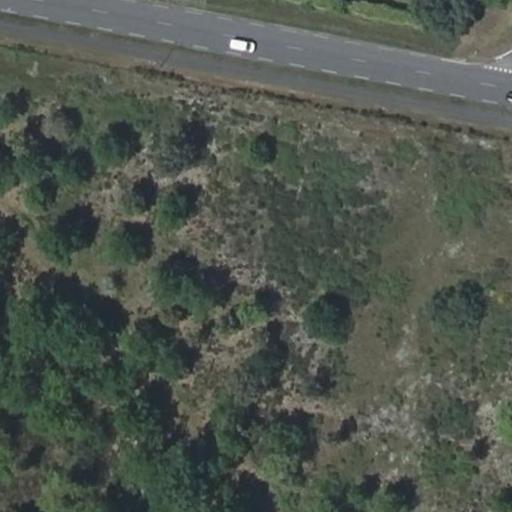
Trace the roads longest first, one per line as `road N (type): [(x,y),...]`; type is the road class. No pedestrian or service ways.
road 1 (tertiary): [(511,89),(33,0)]
road 2 (track): [(273,511),(0,209)]
